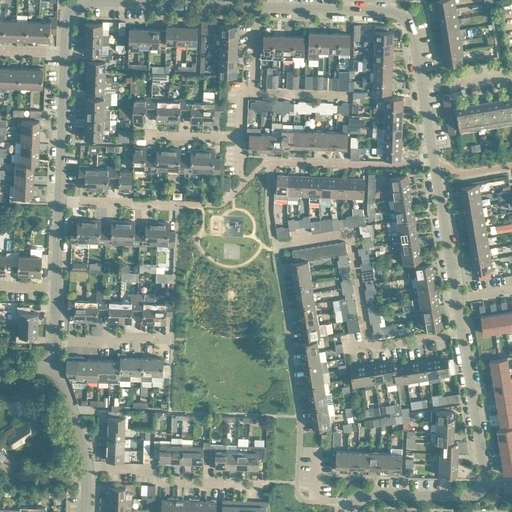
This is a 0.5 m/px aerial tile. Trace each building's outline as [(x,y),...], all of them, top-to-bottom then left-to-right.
[(436,0),(439,10),(456,7),(454,0),(436,0)] [(489,3),(481,4),(482,12),(490,11),(489,3)] [(457,18),(456,7),(439,10),(440,21),(457,18)] [(50,32),(57,32),(57,19),(51,18),(51,22),(39,21),(39,39),(50,40),(50,32)] [(459,29),(457,18),(440,21),(442,32),(459,29)] [(16,39),(16,20),(5,20),(4,38),(16,39)] [(27,39),(28,21),(16,20),(16,39),(27,39)] [(39,39),(39,21),(28,21),(27,39),(39,39)] [(85,22),(85,33),(103,34),(108,34),(109,29),(103,29),(103,23),(85,22)] [(220,23),(220,34),(238,34),(238,24),(220,23)] [(176,43),(177,25),(166,25),(166,29),(166,39),(166,43),(176,43)] [(186,44),(187,26),(177,25),(176,43),(186,44)] [(387,30),(387,25),(375,25),(375,40),(393,41),(393,31),(387,30)] [(197,44),(197,26),(187,26),(186,44),(197,44)] [(139,46),(139,28),(129,28),(128,50),(139,51),(139,46)] [(149,46),(150,28),(139,28),(139,46),(149,46)] [(166,29),(150,28),(149,46),(159,47),(159,51),(166,51),(166,43),(166,39),(166,29)] [(461,40),(459,29),(442,32),(444,43),(461,40)] [(319,51),(319,33),(309,32),(308,59),(318,59),(319,51)] [(108,34),(103,34),(85,33),(84,43),(102,44),(108,44),(108,34)] [(329,51),(329,33),(319,33),(319,51),(329,51)] [(339,51),(340,33),(329,33),(329,51),(339,51)] [(350,34),(340,33),(339,51),(339,56),(349,57),(349,52),(350,34)] [(238,34),(220,34),(213,34),(213,38),(220,39),(220,44),(237,45),(238,34)] [(273,59),(274,35),(263,35),(263,51),(261,51),(260,58),(273,59)] [(283,59),(284,35),(274,35),(273,59),(283,59)] [(293,59),(294,36),(284,35),(283,59),(293,59)] [(305,36),(294,36),(293,59),(304,60),(305,36)] [(392,51),(393,41),(375,40),(370,40),(369,45),(375,46),(374,51),(392,51)] [(463,51),(461,40),(444,43),(446,53),(463,51)] [(102,54),(102,44),(84,43),(84,54),(90,54),(102,54)] [(124,52),(124,44),(120,44),(116,44),(116,49),(120,52),(124,52)] [(237,55),(237,45),(220,44),(219,54),(237,55)] [(392,61),(392,51),(374,51),(374,56),(369,56),(369,61),(374,61),(392,61)] [(464,61),(463,51),(446,53),(447,64),(464,61)] [(102,54),(90,54),(89,60),(87,60),(87,70),(105,71),(105,61),(109,61),(110,54),(102,54)] [(237,65),(237,55),(219,54),(219,64),(237,65)] [(363,65),(363,71),(374,71),(392,72),(392,61),(374,61),(369,61),(363,61),(363,65)] [(236,76),(237,65),(219,64),(218,75),(236,76)] [(0,85),(8,86),(9,67),(0,66),(0,85)] [(20,86),(20,68),(9,67),(8,86),(20,86)] [(31,86),(32,68),(20,68),(20,86),(31,86)] [(43,68),(32,68),(31,86),(43,87),(43,68)] [(105,76),(105,71),(87,70),(87,80),(112,81),(112,78),(110,77),(105,76)] [(391,82),(392,72),(374,71),(373,81),(391,82)] [(112,86),(112,81),(87,80),(86,91),(89,91),(111,92),(115,92),(116,87),(112,86)] [(391,92),(391,82),(373,81),(368,81),(368,86),(373,86),(373,92),(391,92)] [(110,108),(111,98),(111,92),(89,91),(88,97),(86,97),(86,107),(110,108)] [(455,132),(449,93),(442,94),(449,134),(455,132)] [(377,101),(377,106),(379,107),(384,107),(403,107),(403,97),(385,96),(385,101),(377,101)] [(511,96),(456,106),(460,132),(511,123),(511,96)] [(145,109),(151,109),(152,97),(145,97),(145,100),(134,99),(133,120),(145,120),(145,109)] [(168,121),(169,100),(158,100),(158,97),(152,97),(151,109),(157,110),(157,121),(168,121)] [(371,97),(351,97),(351,107),(366,107),(366,104),(371,104),(371,97)] [(179,110),(185,111),(186,98),(179,98),(179,101),(169,100),(168,121),(179,122),(179,110)] [(202,122),(203,102),(192,101),(192,98),(186,98),(185,111),(191,111),(191,122),(202,122)] [(213,102),(203,102),(202,122),(213,123),(214,112),(220,112),(220,100),(214,99),(213,102)] [(110,118),(110,108),(86,107),(86,117),(110,118)] [(402,117),(403,107),(384,107),(379,107),(379,111),(384,112),(384,117),(402,117)] [(110,129),(110,118),(86,117),(85,128),(103,128),(110,129)] [(402,127),(402,117),(384,117),(384,122),(373,121),(373,126),(379,127),(402,127)] [(39,131),(39,120),(22,120),(22,131),(39,131)] [(303,147),(304,130),(304,124),(293,124),(293,130),(292,147),(303,147)] [(347,149),(348,124),(343,124),(343,132),(336,131),(336,149),(347,149)] [(373,132),(378,132),(378,137),(401,138),(402,127),(379,127),(373,126),(373,132)] [(260,150),(261,133),(261,127),(247,127),(247,135),(249,135),(249,150),(260,150)] [(282,151),(282,147),(282,129),(282,127),(272,127),(271,134),(271,151),(282,151)] [(85,138),(103,139),(103,128),(85,128),(85,138)] [(129,129),(125,129),(120,129),(120,142),(129,142),(129,129)] [(292,147),(293,130),(282,129),(282,147),(292,147)] [(325,152),(325,148),(325,131),(322,131),(322,130),(321,129),(317,129),(316,130),(316,131),(315,131),(314,148),(319,148),(319,152),(325,152)] [(314,148),(315,131),(304,130),(303,147),(314,148)] [(38,143),(39,131),(22,131),(21,142),(38,143)] [(336,149),(336,131),(325,131),(325,148),(336,149)] [(271,151),(271,134),(261,133),(260,150),(271,151)] [(401,148),(401,138),(378,137),(378,147),(401,148)] [(15,142),(15,153),(21,153),(38,154),(38,143),(21,142),(15,142)] [(361,146),(353,146),(352,155),(361,155),(361,146)] [(144,171),(151,171),(151,159),(145,158),(146,147),(134,147),(133,167),(144,168),(144,171)] [(401,148),(378,147),(372,147),(372,152),(383,152),(383,158),(401,158),(401,148)] [(168,169),(169,148),(158,148),(157,159),(151,159),(151,171),(157,171),(157,168),(168,169)] [(180,149),(169,148),(168,169),(179,169),(178,172),(185,172),(185,160),(179,160),(180,149)] [(202,170),(203,149),(192,149),(191,160),(185,160),(185,172),(202,173),(202,170)] [(214,150),(203,149),(202,170),(213,170),(213,173),(219,173),(220,161),(214,161),(214,150)] [(15,153),(14,163),(16,163),(20,163),(33,164),(38,165),(38,154),(21,153),(15,153)] [(32,175),(33,164),(20,163),(16,163),(15,175),(32,175)] [(96,189),(97,168),(86,168),(86,165),(80,165),(79,177),(85,178),(85,189),(96,189)] [(108,178),(114,179),(114,166),(108,166),(108,169),(97,168),(96,189),(107,189),(108,178)] [(121,166),(114,166),(114,179),(120,179),(119,190),(131,190),(131,169),(121,169),(121,166)] [(390,177),(391,187),(408,185),(406,174),(390,177)] [(32,186),(32,175),(15,175),(15,185),(32,186)] [(288,193),(288,176),(277,175),(277,190),(274,190),(274,198),(287,199),(288,193)] [(298,199),(298,193),(299,176),(288,176),(288,193),(287,199),(298,199)] [(309,194),(310,177),(299,176),(298,193),(309,194)] [(320,202),(321,177),(310,177),(309,194),(309,202),(320,202)] [(330,203),(331,195),(332,178),(321,177),(320,202),(330,203)] [(342,195),(342,178),(332,178),(331,195),(342,195)] [(352,196),(353,179),(342,178),(342,195),(352,196)] [(364,179),(353,179),(352,196),(364,196),(364,179)] [(480,194),(478,183),(461,186),(463,197),(480,194)] [(32,197),(32,186),(15,185),(10,185),(10,201),(29,202),(30,197),(32,197)] [(410,195),(408,185),(391,187),(393,198),(410,195)] [(482,205),(480,194),(463,197),(465,208),(482,205)] [(412,206),(410,195),(393,198),(395,209),(412,206)] [(484,216),(482,205),(465,208),(467,218),(484,216)] [(414,217),(412,206),(395,209),(397,220),(414,217)] [(359,214),(353,215),(355,226),(359,225),(365,224),(364,215),(360,215),(359,214)] [(311,227),(310,221),(309,215),(303,216),(303,218),(299,219),(300,226),(304,226),(305,228),(311,227)] [(355,226),(353,215),(346,216),(346,217),(342,218),(344,225),(348,225),(348,227),(355,226)] [(486,226),(484,216),(467,218),(468,229),(486,226)] [(344,225),(342,218),(338,219),(338,217),(331,218),(333,229),(340,228),(339,226),(344,225)] [(415,228),(414,217),(397,220),(398,231),(415,228)] [(300,226),(299,219),(294,220),(294,218),(288,219),(289,227),(289,230),(296,229),(296,227),(300,226)] [(333,229),(331,218),(325,219),(325,221),(321,221),(323,231),(333,229)] [(89,240),(89,220),(78,219),(78,230),(72,230),(71,242),(77,243),(77,245),(78,246),(88,246),(89,240)] [(323,231),(321,221),(321,219),(310,221),(311,227),(312,232),(323,231)] [(100,220),(89,220),(89,240),(99,241),(99,243),(106,244),(106,231),(100,231),(100,220)] [(123,242),(123,221),(112,221),(112,232),(106,231),(106,244),(112,244),(112,241),(123,242)] [(135,221),(123,221),(123,242),(133,242),(133,245),(140,245),(140,233),(134,232),(135,221)] [(157,243),(158,222),(147,222),(146,233),(140,233),(140,245),(146,245),(146,242),(157,243)] [(169,223),(158,222),(157,243),(168,243),(167,246),(174,246),(174,234),(168,234),(169,223)] [(511,222),(496,225),(497,232),(511,229),(511,222)] [(372,224),(365,224),(359,225),(361,233),(362,233),(363,236),(370,235),(374,234),(372,224)] [(290,235),(289,230),(289,227),(284,228),(283,226),(276,227),(278,237),(290,235)] [(487,237),(486,226),(468,229),(470,240),(487,237)] [(417,239),(415,228),(398,231),(392,232),(394,242),(400,241),(417,239)] [(489,248),(487,237),(470,240),(472,251),(489,248)] [(419,249),(417,239),(400,241),(402,252),(419,249)] [(491,259),(489,248),(472,251),(474,262),(491,259)] [(421,260),(419,249),(402,252),(404,263),(421,260)] [(6,265),(12,265),(13,252),(6,251),(6,255),(0,254),(0,272),(6,273),(6,265)] [(30,274),(30,255),(19,255),(19,252),(13,252),(12,265),(18,266),(18,273),(30,274)] [(42,266),(48,267),(48,253),(42,253),(42,256),(30,255),(30,274),(41,274),(42,266)] [(387,261),(390,267),(400,263),(398,256),(387,261)] [(300,261),(294,262),(291,262),(293,273),(310,270),(308,259),(306,260),(300,261)] [(493,269),(491,259),(474,262),(476,272),(493,269)] [(409,277),(416,276),(433,273),(431,262),(408,266),(409,277)] [(312,281),(310,270),(293,273),(295,284),(312,281)] [(363,280),(365,280),(366,284),(373,283),(373,279),(374,278),(373,272),(362,274),(363,280)] [(435,284),(433,273),(416,276),(418,287),(435,284)] [(313,292),(312,281),(295,284),(296,294),(313,292)] [(436,295),(435,284),(418,287),(419,298),(436,295)] [(315,303),(313,292),(296,294),(298,305),(315,303)] [(154,323),(155,302),(155,293),(138,293),(138,294),(137,311),(143,311),(143,323),(154,323)] [(131,311),(137,311),(138,294),(131,294),(131,301),(130,301),(128,299),(125,299),(123,301),(121,301),(120,322),(131,322),(131,311)] [(438,306),(436,295),(419,298),(421,308),(438,306)] [(86,320),(86,300),(76,299),(76,297),(69,296),(69,309),(75,309),(75,320),(86,320)] [(345,298),(340,298),(341,309),(345,309),(357,307),(355,300),(354,301),(353,296),(345,298)] [(97,310),(103,310),(104,298),(97,297),(97,300),(86,300),(86,320),(97,321),(97,310)] [(120,322),(121,301),(110,301),(110,298),(104,298),(103,310),(109,310),(109,321),(120,322)] [(166,312),(172,312),(172,300),(165,300),(165,303),(155,302),(154,323),(165,323),(166,312)] [(317,313),(315,303),(298,305),(300,316),(317,313)] [(367,306),(369,317),(381,315),(379,304),(377,305),(369,306),(367,306)] [(20,312),(20,324),(38,324),(38,312),(31,312),(31,306),(17,306),(17,312),(20,312)] [(440,316),(438,306),(421,308),(423,319),(440,316)] [(345,309),(341,309),(343,320),(347,319),(358,318),(358,313),(357,307),(345,309)] [(511,328),(511,310),(502,312),(505,330),(511,328)] [(132,312),(132,325),(140,325),(140,312),(132,312)] [(505,330),(502,312),(491,314),(494,331),(505,330)] [(319,324),(317,313),(300,316),(302,327),(319,324)] [(494,331),(491,314),(481,316),(484,333),(494,331)] [(442,327),(440,316),(423,319),(425,330),(442,327)] [(358,318),(349,319),(347,319),(349,332),(360,330),(358,318)] [(325,323),(319,324),(302,327),(303,338),(327,334),(325,323)] [(38,336),(38,324),(20,324),(19,335),(16,335),(16,341),(30,342),(30,336),(38,336)] [(383,330),(381,330),(380,326),(373,327),(374,332),(372,332),(373,339),(384,337),(383,330)] [(300,342),(302,353),(319,350),(317,339),(300,342)] [(321,361),(319,350),(302,353),(304,364),(321,361)] [(67,355),(67,371),(70,381),(72,381),(74,387),(87,387),(87,381),(88,359),(82,359),(82,356),(67,355)] [(131,380),(131,357),(120,356),(120,360),(120,379),(131,380)] [(448,356),(437,358),(440,375),(451,373),(455,373),(453,358),(448,358),(448,356)] [(141,380),(142,357),(131,357),(131,380),(141,380)] [(152,380),(153,357),(142,357),(141,380),(152,380)] [(164,358),(153,357),(152,380),(163,381),(163,376),(169,376),(170,364),(164,364),(164,358)] [(490,360),(492,371),(509,368),(507,357),(490,360)] [(440,375),(437,358),(426,360),(429,377),(440,375)] [(98,382),(99,359),(88,359),(87,381),(98,382)] [(109,382),(110,360),(99,359),(98,382),(109,382)] [(120,360),(110,360),(109,382),(120,382),(120,379),(120,360)] [(394,365),(395,365),(394,360),(382,362),(385,379),(386,385),(397,383),(397,382),(394,365)] [(429,377),(426,360),(416,362),(418,379),(429,377)] [(322,372),(321,361),(304,364),(305,375),(322,372)] [(385,379),(382,362),(372,364),(374,381),(385,379)] [(418,379),(416,362),(405,364),(408,380),(418,379)] [(374,381),(372,364),(361,366),(364,383),(374,381)] [(408,380),(405,364),(395,365),(394,365),(397,382),(408,380)] [(364,383),(361,366),(350,368),(353,385),(364,383)] [(511,379),(509,368),(492,371),(493,382),(511,379)] [(324,383),(322,372),(305,375),(307,385),(324,383)] [(511,389),(511,386),(511,379),(493,382),(495,392),(511,389)] [(326,393),(324,383),(307,385),(309,396),(326,393)] [(511,400),(511,389),(495,392),(497,403),(511,400)] [(326,393),(309,396),(311,407),(328,404),(333,403),(331,392),(326,393)] [(14,446),(37,431),(42,428),(37,420),(39,418),(35,410),(31,395),(21,398),(15,400),(19,414),(25,412),(30,419),(15,429),(16,431),(8,436),(14,446)] [(511,411),(511,400),(497,403),(499,414),(511,411)] [(328,404),(311,407),(312,418),(329,415),(335,414),(333,403),(328,404)] [(431,409),(431,420),(436,420),(453,421),(454,410),(452,410),(452,405),(431,409)] [(88,413),(93,414),(94,407),(89,407),(89,411),(78,410),(78,418),(88,419),(88,413)] [(126,417),(126,410),(119,410),(112,410),(108,410),(108,427),(125,427),(125,416),(126,417)] [(511,422),(511,411),(499,414),(500,425),(511,422)] [(183,414),(183,419),(190,419),(190,424),(193,424),(194,419),(194,415),(190,415),(183,414)] [(331,426),(329,415),(312,418),(314,428),(331,426)] [(388,424),(387,417),(380,418),(381,425),(388,424)] [(453,432),(453,421),(436,420),(436,431),(453,432)] [(58,423),(49,429),(48,430),(51,435),(56,432),(62,443),(68,439),(58,423)] [(511,426),(497,429),(499,440),(511,438),(511,426)] [(125,438),(125,427),(108,427),(107,438),(125,438)] [(453,443),(453,442),(453,432),(436,431),(436,443),(440,443),(440,442),(453,443)] [(124,449),(125,438),(107,438),(107,448),(124,449)] [(181,462),(182,444),(182,439),(171,438),(171,440),(170,461),(181,462)] [(511,449),(511,438),(499,440),(501,451),(511,449)] [(170,461),(171,440),(154,439),(153,457),(160,458),(159,461),(170,461)] [(193,445),(192,462),(203,463),(209,463),(210,443),(210,441),(204,441),(203,445),(198,445),(198,439),(193,439),(193,445)] [(457,442),(453,442),(453,443),(440,442),(440,443),(440,453),(457,454),(457,442)] [(226,468),(227,450),(227,444),(210,443),(209,463),(215,464),(215,466),(222,466),(222,468),(226,468)] [(182,444),(181,462),(192,462),(193,445),(182,444)] [(227,450),(226,468),(230,468),(230,467),(237,467),(237,451),(238,445),(227,444),(227,450)] [(248,469),(248,451),(248,445),(238,445),(237,451),(237,467),(243,467),(243,469),(248,469)] [(248,445),(248,451),(248,469),(252,469),(252,467),(259,468),(259,459),(266,459),(266,446),(248,445)] [(391,453),(390,470),(401,470),(402,453),(402,448),(391,447),(391,453)] [(107,448),(107,459),(112,460),(124,460),(130,460),(130,449),(124,449),(107,448)] [(511,460),(511,449),(501,451),(502,462),(511,460)] [(347,468),(347,451),(336,451),(336,468),(347,468)] [(357,469),(358,451),(347,451),(347,468),(357,469)] [(368,469),(369,452),(358,451),(357,469),(368,469)] [(379,469),(380,452),(369,452),(368,469),(379,469)] [(390,470),(391,453),(380,452),(379,469),(390,470)] [(457,465),(457,454),(440,453),(439,464),(457,465)] [(511,471),(511,460),(502,462),(504,473),(511,471)] [(456,476),(457,465),(439,464),(439,475),(456,476)] [(155,499),(155,486),(155,485),(147,485),(147,495),(142,495),(142,498),(147,498),(155,499)] [(126,487),(110,486),(109,492),(107,492),(107,497),(131,498),(132,494),(126,493),(126,487)] [(131,509),(131,498),(107,497),(106,502),(109,502),(109,508),(131,509)] [(172,511),(173,497),(168,497),(168,499),(162,499),(161,511),(172,511)] [(183,511),(184,500),(178,500),(178,497),(173,497),(172,511),(183,511)] [(194,511),(195,498),(189,498),(189,500),(184,500),(183,511),(194,511)] [(204,511),(205,501),(200,500),(200,498),(195,498),(194,511),(204,511)] [(211,501),(205,501),(204,511),(216,511),(216,498),(211,498),(211,501)] [(222,504),(221,511),(233,511),(233,503),(234,500),(233,500),(233,502),(230,501),(230,500),(222,500),(222,504)] [(233,503),(233,511),(243,511),(244,505),(244,503),(244,500),(238,500),(237,502),(234,502),(234,500),(233,503)] [(244,505),(243,511),(254,511),(255,504),(255,501),(255,502),(251,502),(251,501),(244,500),(244,503),(244,505)] [(254,511),(269,511),(270,506),(266,506),(266,501),(259,501),(259,503),(255,502),(255,501),(255,504),(254,511)]
